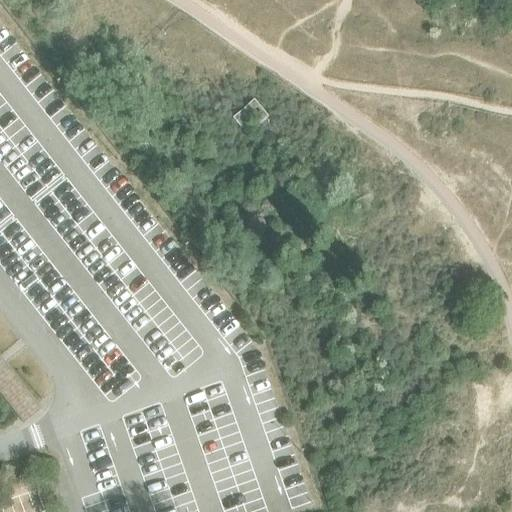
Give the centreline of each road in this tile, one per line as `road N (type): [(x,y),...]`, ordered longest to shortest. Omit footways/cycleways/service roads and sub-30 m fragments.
road 1 (unknown): [(511,212),(480,172),(405,136),(353,95)]
road 2 (unknown): [(353,95),(192,0)]
road 3 (unknown): [(511,116),(353,95)]
